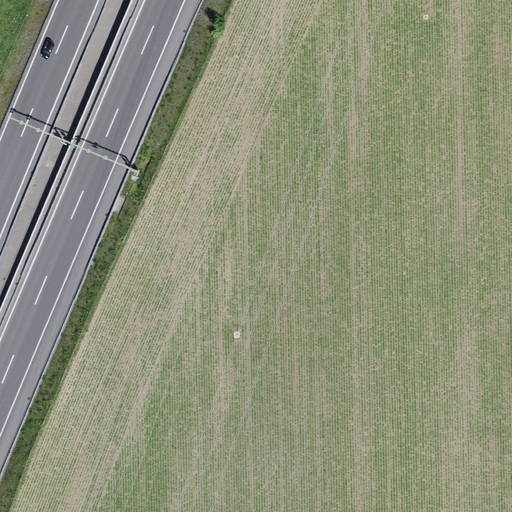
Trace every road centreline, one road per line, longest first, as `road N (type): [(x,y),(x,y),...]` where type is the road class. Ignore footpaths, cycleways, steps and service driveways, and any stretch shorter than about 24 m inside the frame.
road 1 (motorway): [(0,389),(165,0)]
road 2 (motorway): [(79,0),(0,190)]
